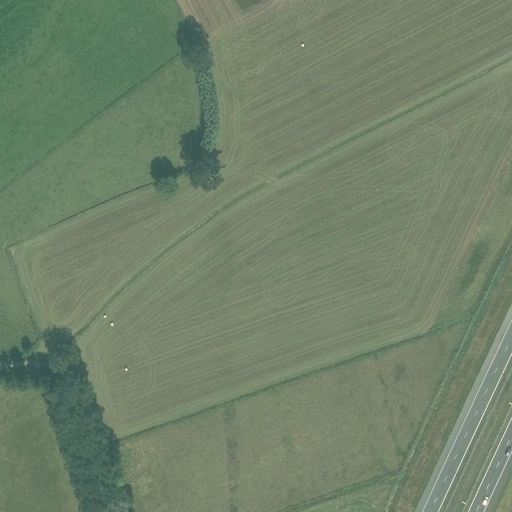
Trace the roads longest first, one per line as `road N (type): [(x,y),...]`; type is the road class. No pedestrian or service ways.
road 1 (unclassified): [(104,511),(53,370),(0,364)]
road 2 (motorway): [(511,336),(429,511)]
